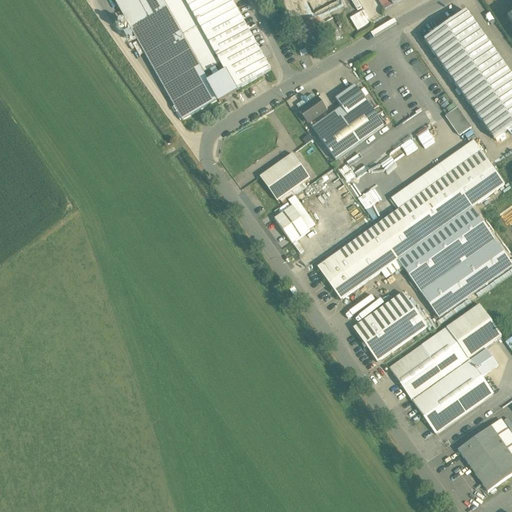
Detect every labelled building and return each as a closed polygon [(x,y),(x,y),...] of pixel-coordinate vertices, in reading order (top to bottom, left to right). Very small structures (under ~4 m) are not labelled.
[(161,0),(114,0),(133,34),(137,40),(182,122),(219,101),(209,84),(161,0)] [(225,74),(183,0),(161,0),(209,84),(225,74)] [(230,0),(183,0),(225,74),(235,92),(271,72),(231,1),(230,0)] [(389,0),(377,0),(384,11),(393,6),(389,0)] [(511,127),(511,77),(466,12),(424,41),(494,140),(511,127)] [(360,14),(348,19),(353,31),(365,26),(360,14)] [(317,19),(305,25),(311,39),(324,33),(317,19)] [(124,22),(122,21),(120,21),(119,22),(118,23),(117,24),(116,25),(116,26),(116,27),(117,28),(117,29),(118,30),(119,31),(120,31),(121,32),(123,31),(124,31),(125,30),(126,29),(127,28),(127,27),(127,26),(126,25),(126,23),(125,22),(124,22)] [(129,36),(126,32),(122,35),(126,41),(132,37),(135,41),(137,40),(133,34),(129,36)] [(356,86),(336,101),(341,108),(312,129),(335,162),(384,127),(356,86)] [(307,99),(306,97),(303,96),(301,98),(301,100),(302,102),(297,106),(300,111),(316,100),(314,96),(311,96),(307,99)] [(300,111),(300,112),(308,124),(326,112),(317,100),(316,100),(300,111)] [(471,129),(457,109),(446,117),(460,137),(471,129)] [(474,142),(392,200),(399,211),(318,269),(341,301),(398,261),(472,209),(505,186),(474,142)] [(293,155),(260,178),(277,203),(310,180),(293,155)] [(289,202),(274,213),(278,218),(293,208),(289,202)] [(278,218),(275,220),(292,245),(310,232),(293,208),(278,218)] [(472,209),(398,261),(421,294),(495,241),(472,209)] [(511,267),(511,265),(495,241),(421,294),(439,319),(511,267)] [(403,295),(354,330),(377,363),(427,328),(403,295)] [(480,306),(447,329),(469,360),(502,337),(480,306)] [(469,360),(447,329),(422,347),(445,379),(413,402),(436,435),(493,395),(482,378),(470,362),(469,360)] [(445,379),(422,347),(390,370),(413,402),(445,379)] [(487,350),(470,362),(482,378),(498,366),(487,350)] [(511,436),(501,421),(458,451),(488,493),(511,476),(511,436)]
